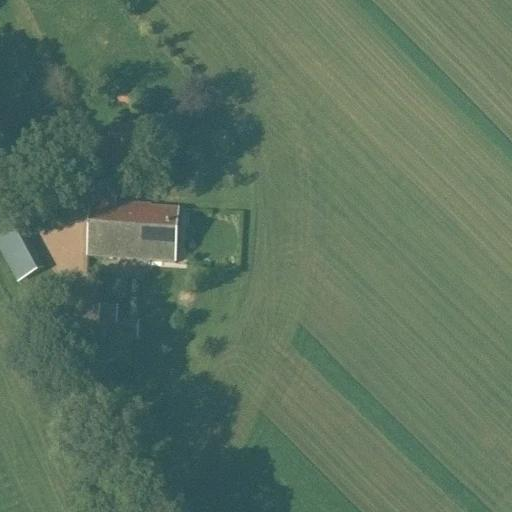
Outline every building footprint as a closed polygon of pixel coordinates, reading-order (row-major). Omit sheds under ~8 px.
[(161,129),(111,125),(108,159),(158,163),(161,129)] [(0,177),(20,168),(0,129),(0,177)] [(0,253),(18,286),(45,273),(7,200),(0,203),(0,253)] [(117,266),(176,270),(179,213),(92,208),(89,263),(117,264),(117,266)] [(138,344),(140,325),(98,322),(98,342),(138,344)]
